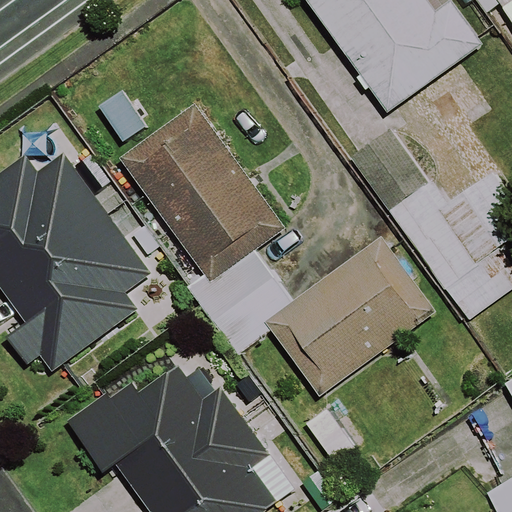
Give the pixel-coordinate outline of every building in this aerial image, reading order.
[(441,15),(430,0),(313,0),(393,113),(487,47),(457,3),(441,15)] [(243,356),(276,332),(271,325),(299,304),(260,251),(292,227),(203,107),(129,162),(212,275),(193,289),(243,356)] [(456,205),(408,133),(363,163),(471,322),(511,294),(511,197),(498,177),(456,205)] [(175,307),(109,226),(21,298),(118,417),(158,384),(127,345),(175,307)] [(443,312),(393,244),(277,328),(326,397),(443,312)] [(511,511),(511,379),(508,381),(511,387),(511,481),(494,492),(507,511),(511,511)] [(318,511),(339,497),(319,471),(280,501),(288,511),(318,511)]
